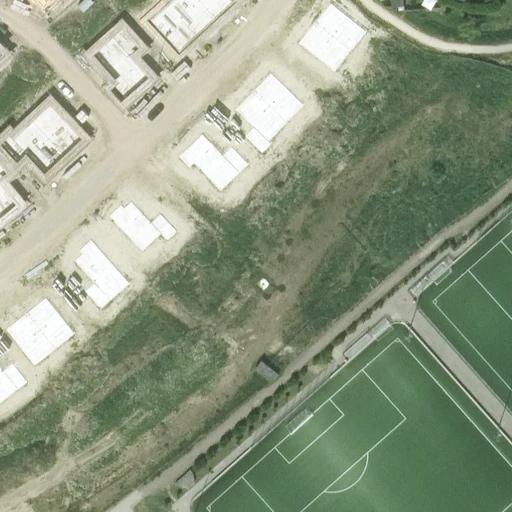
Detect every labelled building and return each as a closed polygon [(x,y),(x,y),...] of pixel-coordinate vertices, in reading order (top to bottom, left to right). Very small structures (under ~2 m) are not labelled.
[(196,0),(178,0),(172,6),(197,34),(214,19),(196,0)] [(196,0),(214,19),(234,0),(196,0)] [(319,17),(314,23),(345,48),(362,27),(370,18),(350,2),(342,12),(327,0),(326,0),(315,14),(319,17)] [(172,6),(152,24),(168,41),(163,45),(173,57),(197,34),(172,6)] [(314,23),(293,48),(305,58),(309,53),(329,68),(345,48),(314,23)] [(116,43),(96,61),(115,83),(110,87),(123,101),(148,78),(116,43)] [(28,65),(34,72),(42,65),(36,58),(28,65)] [(42,65),(34,72),(41,79),(49,72),(42,65)] [(258,86),(252,91),(281,119),(300,100),(267,69),(254,82),(258,86)] [(244,93),(231,107),(263,138),(281,119),(252,91),(247,96),(244,93)] [(55,111),(37,128),(63,157),(86,135),(76,124),(72,129),(55,111)] [(37,128),(18,146),(48,177),(61,165),(58,162),(63,157),(37,128)] [(202,133),(177,157),(190,170),(195,166),(215,187),(235,168),(202,133)] [(0,182),(0,218),(3,216),(6,219),(21,207),(0,182)] [(141,191),(116,214),(149,249),(169,230),(149,209),(154,204),(141,191)] [(98,238),(73,261),(104,297),(125,279),(106,257),(111,253),(98,238)] [(51,293),(25,313),(50,345),(71,329),(55,309),(60,305),(51,293)] [(16,314),(2,326),(18,347),(8,355),(23,375),(35,365),(31,360),(50,345),(25,313),(19,318),(16,314)]
